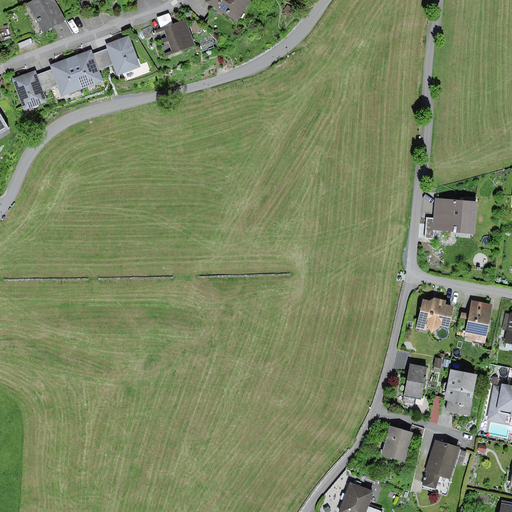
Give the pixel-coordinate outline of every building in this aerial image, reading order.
[(57,0),(36,0),(30,4),(46,34),(69,22),(57,0)] [(255,0),(214,0),(212,4),(243,22),(255,0)] [(190,22),(168,29),(177,56),(199,49),(190,22)] [(137,66),(127,39),(112,45),(113,47),(111,50),(101,53),(106,67),(115,64),(119,73),(137,66)] [(106,67),(101,53),(91,57),(87,57),(86,54),(71,60),(81,87),(100,80),(97,71),(106,67)] [(55,71),(45,74),(50,88),(60,85),(63,94),(81,87),(71,60),(56,65),(57,68),(55,71)] [(31,75),(15,81),(25,108),(44,100),(41,92),(50,88),(45,74),(35,78),(31,77),(31,75)] [(0,113),(0,133),(9,128),(0,113)] [(478,204),(439,201),(437,225),(459,227),(459,233),(475,235),(478,204)] [(456,308),(424,301),(418,330),(439,334),(440,327),(451,330),(456,308)] [(494,309),(472,304),(465,338),(487,343),(494,309)] [(431,371),(415,366),(407,395),(423,399),(431,371)] [(478,376),(455,371),(446,410),(470,416),(478,376)] [(504,390),(498,388),(490,421),(511,425),(511,386),(502,384),(504,390)] [(415,436),(392,429),(384,456),(407,463),(415,436)] [(459,450),(438,443),(428,476),(449,483),(459,450)] [(369,511),(377,495),(354,485),(346,504),(342,511),(369,511)]
